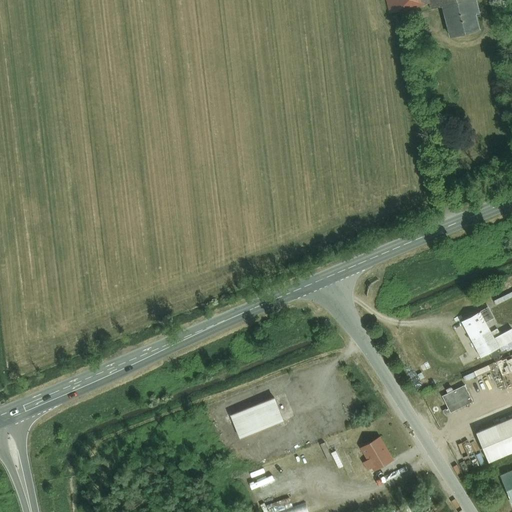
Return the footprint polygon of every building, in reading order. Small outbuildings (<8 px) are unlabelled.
[(447,3),(453,28),(486,21),(481,0),(385,0),(388,11),(428,0),(430,8),(447,3)] [(497,303),(511,296),(511,290),(495,298),(497,303)] [(463,320),(482,356),(511,341),(511,327),(495,336),(487,320),(494,317),(490,308),(483,312),(482,310),(463,320)] [(511,353),(497,360),(504,374),(511,370),(511,353)] [(443,391),(449,410),(474,402),(467,382),(454,387),(443,391)] [(275,395),(229,413),(239,437),(284,419),(275,395)] [(355,396),(344,399),(349,417),(360,414),(355,396)] [(511,413),(475,428),(487,458),(511,447),(511,413)] [(359,445),(373,470),(394,459),(380,434),(359,445)] [(511,466),(500,472),(511,500),(511,466)]
